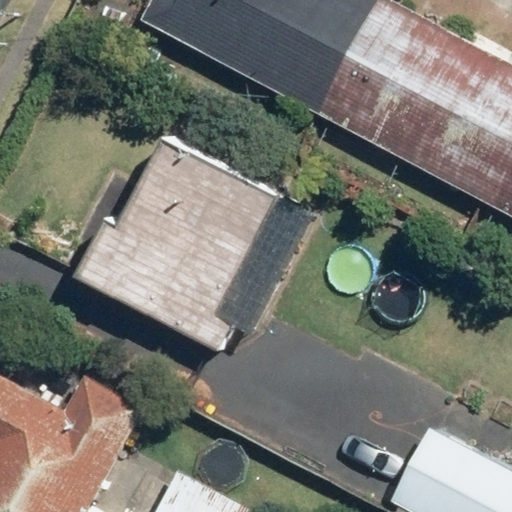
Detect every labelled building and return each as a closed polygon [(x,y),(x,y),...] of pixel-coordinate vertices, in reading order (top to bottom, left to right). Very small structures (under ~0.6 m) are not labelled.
[(511,51),(412,0),(172,0),(161,22),(511,204),(511,51)] [(335,211),(191,136),(184,132),(140,216),(127,210),(96,269),(237,342),(249,320),(272,332),(335,211)] [(118,511),(105,505),(156,408),(162,397),(73,349),(54,386),(9,362),(0,378),(0,439),(5,442),(0,450),(0,511),(118,511)] [(511,511),(511,456),(448,423),(408,500),(431,511),(511,511)] [(188,467),(165,511),(269,511),(271,509),(188,467)]
